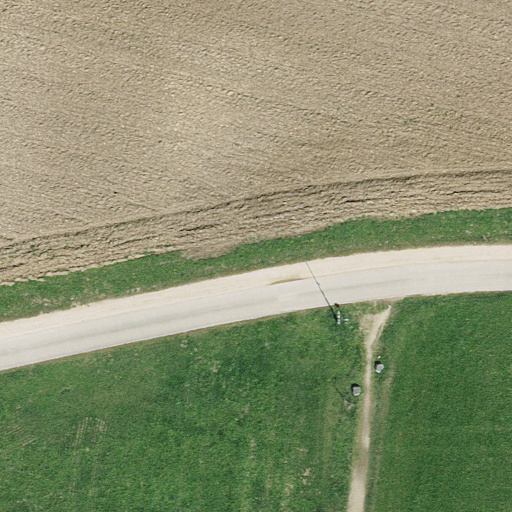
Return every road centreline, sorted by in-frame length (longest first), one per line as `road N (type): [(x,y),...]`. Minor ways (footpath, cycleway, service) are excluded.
road 1 (unclassified): [(0,345),(378,269),(511,264)]
road 2 (track): [(378,269),(355,511)]
